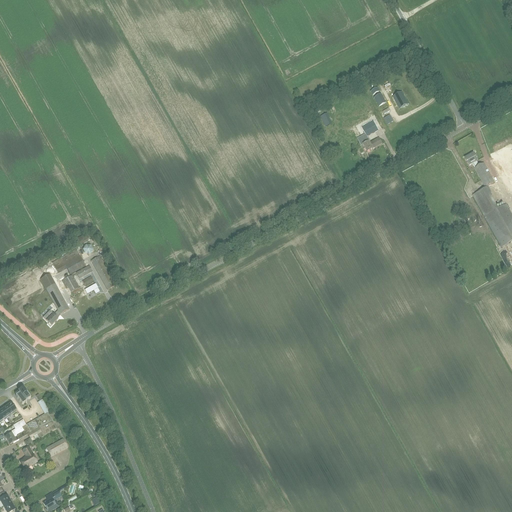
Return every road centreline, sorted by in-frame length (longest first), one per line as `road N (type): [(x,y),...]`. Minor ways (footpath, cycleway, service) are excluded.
road 1 (tertiary): [(78,341),(511,100)]
road 2 (unclassified): [(153,511),(78,341)]
road 3 (secondary): [(132,511),(52,375)]
